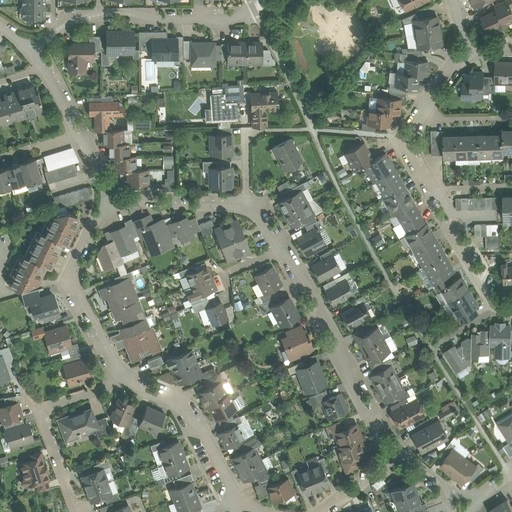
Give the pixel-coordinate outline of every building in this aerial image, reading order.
[(400,0),(402,4),(405,10),(426,0),(400,0)] [(511,1),(511,0),(504,0),(494,5),(497,10),(497,12),(510,6),(511,6),(511,5),(511,1)] [(45,6),(22,6),(22,18),(45,18),(45,6)] [(510,6),(497,12),(497,10),(481,18),(484,25),(494,31),(498,29),(498,30),(508,25),(508,24),(511,21),(511,9),(511,6),(510,6)] [(415,13),(401,19),(404,24),(413,22),(413,20),(416,20),(415,13)] [(416,20),(413,20),(413,22),(415,34),(439,30),(437,16),(416,20)] [(439,30),(415,34),(418,47),(418,48),(421,47),(441,44),(439,30)] [(167,31),(145,31),(145,50),(154,50),(154,58),(174,58),(175,58),(175,36),(167,36),(167,31)] [(133,32),(107,32),(107,49),(107,54),(119,54),(119,53),(133,52),(133,32)] [(407,36),(409,48),(418,47),(415,34),(407,36)] [(101,36),(89,36),(89,44),(93,44),(93,51),(101,51),(101,49),(101,36)] [(183,36),(175,36),(175,58),(174,58),(174,64),(183,64),(183,40),(183,36)] [(192,43),(192,40),(183,40),(183,58),(191,58),(191,43),(192,43)] [(192,43),(191,43),(191,58),(191,63),(201,63),(201,64),(214,64),(214,59),(214,44),(214,43),(192,43)] [(245,63),(245,43),(228,43),(228,44),(228,59),(228,63),(245,63)] [(261,43),(245,43),(245,63),(260,63),(261,63),(261,49),(261,43)] [(89,44),(76,44),(76,48),(69,48),(69,72),(84,72),(84,59),(93,59),(93,51),(93,44),(89,44)] [(107,49),(101,49),(101,51),(101,69),(109,69),(109,54),(107,54),(107,49)] [(268,49),(261,49),(261,63),(260,63),(260,65),(274,64),(268,49)] [(418,54),(406,53),(400,53),(399,62),(406,62),(406,59),(418,60),(418,55),(418,54)] [(418,60),(406,59),(406,62),(405,73),(418,74),(427,75),(428,61),(418,60)] [(399,62),(397,62),(396,73),(405,73),(406,62),(399,62)] [(511,62),(495,62),(495,76),(495,83),(496,83),(505,83),(511,83),(511,62)] [(13,65),(0,69),(0,75),(15,71),(13,65)] [(483,72),(471,72),(471,84),(464,84),(463,84),(463,99),(471,99),(471,96),(483,96),(483,94),(483,76),(483,72)] [(405,73),(396,73),(395,84),(395,87),(407,88),(417,88),(418,74),(405,73)] [(407,88),(395,87),(395,84),(389,83),(389,92),(391,93),(392,92),(405,93),(405,94),(407,94),(407,88)] [(496,83),(495,91),(505,92),(505,83),(496,83)] [(33,85),(18,90),(19,94),(20,97),(25,117),(43,111),(40,102),(41,102),(38,92),(35,93),(33,85)] [(242,85),(224,86),(225,103),(243,101),(242,85)] [(213,104),(225,103),(224,86),(212,87),(213,104)] [(14,91),(3,94),(4,99),(5,102),(11,119),(16,117),(17,119),(25,117),(20,97),(19,94),(15,96),(14,91)] [(277,92),(250,93),(252,126),(266,125),(266,110),(278,109),(277,92)] [(405,93),(392,92),(391,93),(391,99),(400,99),(400,100),(405,100),(405,94),(405,93)] [(1,100),(0,97),(0,122),(2,122),(3,124),(11,121),(11,119),(5,102),(4,99),(1,100)] [(369,110),(377,111),(378,98),(370,97),(369,110)] [(391,99),(378,98),(377,111),(391,112),(391,113),(399,113),(400,100),(400,99),(391,99)] [(101,103),(89,104),(90,114),(96,114),(96,131),(103,131),(107,131),(107,130),(107,128),(106,128),(106,113),(117,112),(117,114),(125,114),(124,112),(124,107),(117,107),(117,102),(101,103)] [(362,123),(367,123),(369,110),(359,110),(358,123),(362,123)] [(391,112),(377,111),(369,110),(367,123),(367,124),(376,125),(390,126),(391,113),(391,112)] [(376,125),(367,124),(367,123),(362,123),(361,130),(375,131),(376,125)] [(511,128),(511,129),(511,130),(502,130),(502,134),(503,134),(503,152),(504,152),(511,151),(511,128)] [(122,130),(107,130),(107,131),(103,131),(103,144),(109,144),(123,144),(123,143),(122,130)] [(132,130),(122,130),(123,143),(129,143),(133,143),(132,130)] [(487,134),(479,135),(480,157),(492,157),(491,133),(487,134)] [(502,134),(494,134),(494,133),(491,133),(492,157),(504,156),(504,152),(503,152),(503,134),(502,134)] [(217,134),(212,134),(210,134),(210,155),(231,154),(232,153),(231,134),(230,134),(217,134)] [(452,135),(443,136),(443,143),(444,155),(444,158),(456,158),(455,135),(455,134),(452,135)] [(464,135),(455,135),(456,158),(468,157),(467,134),(464,134),(464,135)] [(479,135),(471,135),(471,134),(467,134),(468,157),(480,157),(479,135)] [(290,139),(274,147),(285,169),(301,161),(290,139)] [(364,142),(344,154),(354,171),(373,160),(374,160),(364,142)] [(123,144),(109,144),(109,158),(115,158),(115,157),(129,157),(129,143),(123,143),(123,144)] [(374,160),(373,160),(377,166),(388,159),(385,153),(374,160)] [(173,156),(163,156),(163,166),(173,166),(173,156)] [(129,157),(115,157),(115,158),(115,171),(128,171),(135,170),(135,157),(129,157)] [(468,166),(468,157),(456,158),(456,167),(468,166)] [(468,157),(468,166),(480,166),(480,157),(468,157)] [(34,159),(20,163),(26,183),(26,184),(33,181),(34,183),(36,182),(35,181),(40,179),(34,159)] [(388,159),(377,166),(373,160),(364,166),(373,182),(376,181),(394,170),(392,166),(392,165),(390,161),(388,159)] [(216,161),(203,161),(203,171),(210,171),(210,167),(217,167),(216,161)] [(20,163),(5,168),(11,187),(26,183),(20,163)] [(73,163),(67,165),(71,176),(77,175),(73,163)] [(71,176),(67,165),(62,167),(65,178),(71,176)] [(62,167),(56,168),(59,180),(65,178),(62,167)] [(217,167),(210,167),(210,171),(210,188),(232,187),(232,178),(230,176),(230,167),(217,167)] [(0,169),(0,190),(11,187),(5,168),(0,169)] [(56,168),(50,170),(54,182),(59,180),(56,168)] [(50,170),(44,172),(48,183),(54,182),(50,170)] [(148,170),(135,170),(128,171),(128,184),(148,184),(148,170)] [(394,170),(376,181),(385,197),(393,193),(390,188),(401,181),(394,170)] [(173,190),(173,179),(167,179),(165,179),(165,184),(162,185),(162,190),(173,190)] [(287,181),(277,186),(281,194),(291,188),(287,181)] [(379,200),(383,198),(385,197),(376,181),(373,182),(370,184),(379,200)] [(401,181),(390,188),(393,193),(404,186),(401,181)] [(303,183),(286,191),(289,197),(300,191),(301,191),(306,188),(303,183)] [(393,193),(385,197),(383,198),(393,216),(396,215),(396,214),(414,204),(404,186),(393,193)] [(87,187),(81,189),(84,200),(90,199),(87,187)] [(311,199),(306,188),(301,191),(306,201),(311,199)] [(81,189),(75,191),(79,202),(84,200),(81,189)] [(75,191),(69,192),(73,204),(79,202),(75,191)] [(289,197),(278,202),(284,213),(306,201),(301,191),(300,191),(289,197)] [(69,192),(64,194),(67,206),(73,204),(69,192)] [(64,194),(58,196),(62,207),(67,206),(64,194)] [(58,196),(52,198),(56,209),(62,207),(58,196)] [(511,196),(503,197),(503,220),(511,219),(511,196)] [(306,201),(284,213),(291,226),(301,221),(313,215),(313,214),(306,201)] [(414,204),(396,214),(396,215),(402,225),(407,234),(425,223),(414,204)] [(43,233),(62,243),(67,245),(78,221),(77,216),(68,211),(52,217),(43,233)] [(313,215),(301,221),(305,227),(316,221),(313,215)] [(393,216),(388,219),(394,230),(402,225),(396,215),(393,216)] [(154,223),(150,225),(146,216),(138,220),(144,234),(152,254),(174,245),(170,235),(166,226),(164,219),(154,223)] [(172,223),(170,217),(164,219),(166,226),(172,223)] [(172,223),(166,226),(170,235),(179,231),(182,239),(192,235),(190,231),(199,228),(198,225),(196,218),(187,222),(185,218),(172,223)] [(132,222),(131,219),(125,221),(127,225),(132,237),(138,235),(132,222)] [(211,219),(198,225),(199,228),(203,236),(216,230),(215,229),(211,219)] [(316,221),(305,227),(308,232),(316,227),(318,231),(324,228),(319,219),(316,221)] [(144,234),(138,220),(132,222),(138,235),(138,236),(144,234)] [(250,251),(237,220),(215,229),(216,230),(228,260),(250,251)] [(407,234),(405,235),(414,251),(434,239),(425,223),(407,234)] [(127,225),(110,232),(114,240),(123,262),(132,258),(129,252),(137,249),(132,237),(127,225)] [(407,234),(402,225),(394,230),(399,239),(405,235),(407,234)] [(308,232),(297,238),(306,255),(326,245),(318,231),(316,227),(308,232)] [(318,231),(326,245),(333,241),(325,227),(324,228),(318,231)] [(27,257),(46,266),(50,268),(62,243),(43,233),(39,231),(27,257)] [(110,232),(105,234),(108,242),(114,240),(110,232)] [(434,239),(414,251),(424,267),(444,255),(434,239)] [(108,242),(103,245),(98,254),(104,270),(115,265),(122,263),(123,262),(114,240),(108,242)] [(334,248),(319,256),(322,261),(332,255),(333,256),(337,253),(334,248)] [(129,252),(132,258),(139,255),(137,249),(129,252)] [(337,253),(333,256),(340,269),(347,266),(340,252),(337,253)] [(46,266),(27,257),(22,254),(9,283),(20,289),(37,284),(46,266)] [(322,261),(312,266),(320,280),(340,269),(333,256),(332,255),(322,261)] [(444,255),(424,267),(431,279),(436,276),(438,281),(433,284),(434,284),(449,275),(454,273),(444,255)] [(196,270),(204,267),(202,262),(194,265),(196,270)] [(122,263),(115,265),(119,275),(126,272),(122,263)] [(194,265),(178,271),(181,277),(186,275),(186,274),(196,270),(194,265)] [(196,270),(186,274),(186,275),(181,277),(180,277),(182,281),(181,283),(182,287),(184,288),(185,288),(211,277),(206,266),(204,267),(196,270)] [(273,266),(254,276),(259,286),(264,294),(272,290),(282,284),(273,266)] [(511,266),(503,267),(503,283),(511,283),(511,266)] [(424,267),(416,272),(425,287),(427,286),(428,288),(433,285),(434,284),(433,284),(438,281),(436,276),(431,279),(424,267)] [(109,273),(111,279),(114,278),(118,276),(115,271),(109,273)] [(130,271),(123,274),(125,279),(129,278),(133,277),(130,271)] [(348,272),(333,280),(335,285),(346,280),(351,277),(348,272)] [(125,279),(123,274),(118,276),(114,278),(116,283),(125,279)] [(452,281),(449,275),(434,284),(433,285),(438,293),(443,291),(449,302),(469,290),(461,277),(452,281)] [(211,277),(185,288),(184,290),(185,293),(187,293),(189,298),(195,296),(195,297),(205,293),(212,290),(215,288),(211,277)] [(116,283),(99,290),(103,299),(107,297),(112,311),(138,300),(129,278),(125,279),(116,283)] [(333,280),(323,286),(325,291),(335,285),(333,280)] [(335,285),(325,291),(333,305),(353,294),(346,280),(335,285)] [(259,286),(255,288),(259,296),(264,294),(259,286)] [(38,290),(28,293),(30,302),(41,299),(38,290)] [(207,298),(214,296),(212,290),(205,293),(207,298)] [(272,290),(264,294),(259,296),(262,302),(275,295),(272,290)] [(469,290),(449,302),(461,323),(478,313),(475,308),(478,306),(469,290)] [(28,293),(21,295),(25,307),(31,306),(30,303),(30,302),(28,293)] [(205,293),(195,297),(195,296),(189,298),(191,305),(207,298),(205,293)] [(30,302),(30,303),(31,306),(34,317),(43,314),(44,318),(59,313),(54,295),(41,299),(30,302)] [(275,295),(262,302),(257,304),(262,315),(272,310),(270,307),(279,302),(275,295)] [(364,295),(353,301),(356,306),(363,303),(367,301),(364,295)] [(254,299),(257,304),(262,302),(259,296),(254,299)] [(279,302),(270,307),(272,310),(281,326),(299,316),(289,297),(279,302)] [(207,298),(191,305),(194,312),(206,307),(210,305),(207,298)] [(112,311),(116,319),(122,317),(126,327),(118,330),(119,333),(122,339),(123,339),(149,328),(145,317),(138,300),(112,311)] [(210,305),(206,307),(213,325),(226,319),(227,319),(225,313),(220,301),(210,305)] [(356,306),(341,314),(349,328),(370,317),(363,303),(356,306)] [(227,319),(226,319),(230,328),(235,326),(233,310),(225,313),(227,319)] [(177,311),(168,312),(163,313),(164,319),(175,318),(176,324),(179,324),(177,311)] [(152,315),(145,317),(149,328),(151,327),(156,325),(152,315)] [(504,323),(496,323),(496,326),(490,326),(490,330),(490,345),(496,345),(495,357),(497,357),(497,359),(500,362),(504,362),(507,359),(508,357),(509,357),(510,342),(510,330),(510,326),(504,326),(504,323)] [(301,324),(289,329),(291,335),(303,330),(301,324)] [(65,326),(44,332),(45,335),(50,352),(66,347),(71,345),(65,326)] [(42,327),(31,330),(34,339),(45,335),(44,332),(42,327)] [(149,328),(123,339),(126,344),(132,360),(141,356),(138,351),(149,347),(151,352),(160,349),(151,327),(149,328)] [(364,327),(352,333),(355,338),(367,332),(364,327)] [(367,332),(355,338),(358,344),(362,342),(366,349),(384,339),(377,327),(367,332)] [(291,335),(281,339),(290,360),(300,356),(299,354),(313,349),(310,340),(307,341),(306,339),(307,338),(303,330),(291,335)] [(490,330),(481,330),(481,334),(472,333),(471,337),(472,337),(471,358),(479,358),(479,354),(489,355),(490,355),(490,345),(490,330)] [(119,333),(110,336),(113,343),(116,342),(122,339),(119,333)] [(384,339),(391,351),(398,348),(391,335),(384,339)] [(462,346),(456,349),(454,345),(444,352),(457,372),(471,363),(471,358),(472,337),(471,337),(468,337),(463,341),(462,346)] [(122,339),(116,342),(118,347),(126,344),(123,339),(122,339)] [(384,339),(366,349),(369,355),(365,357),(368,363),(380,357),(391,351),(384,339)] [(71,345),(66,347),(69,356),(80,353),(77,343),(71,345)] [(191,350),(166,360),(169,367),(172,366),(174,371),(196,362),(191,350)] [(69,356),(61,359),(63,366),(64,366),(64,365),(82,360),(80,353),(69,356)] [(0,381),(9,378),(1,355),(0,355),(0,381)] [(160,356),(147,361),(150,368),(163,363),(160,356)] [(380,357),(368,363),(371,368),(379,364),(383,362),(380,357)] [(383,362),(379,364),(382,369),(390,365),(390,366),(393,364),(390,358),(383,362)] [(82,360),(64,365),(64,366),(70,385),(90,378),(90,377),(93,376),(90,366),(87,368),(84,359),(82,360)] [(302,361),(287,367),(290,373),(297,370),(304,367),(302,361)] [(196,362),(174,371),(179,383),(198,376),(201,374),(201,373),(196,362)] [(304,367),(297,370),(306,391),(314,388),(315,390),(325,385),(324,384),(325,383),(316,362),(304,367)] [(382,369),(371,375),(378,389),(397,378),(390,366),(390,365),(382,369)] [(214,368),(201,373),(201,374),(198,376),(201,382),(204,380),(216,374),(214,368)] [(430,381),(437,379),(434,370),(428,372),(430,381)] [(216,374),(204,380),(208,388),(220,382),(220,383),(223,381),(218,373),(216,374)] [(397,378),(378,389),(385,402),(396,396),(404,392),(404,391),(397,378)] [(208,388),(199,393),(206,407),(208,406),(208,405),(227,396),(227,395),(220,383),(220,382),(208,388)] [(326,390),(309,397),(313,407),(323,403),(322,401),(329,398),(326,390)] [(404,392),(396,396),(399,401),(406,398),(410,395),(406,390),(404,391),(404,392)] [(329,398),(322,401),(323,403),(329,419),(348,411),(341,393),(329,398)] [(227,396),(208,405),(208,406),(216,419),(230,412),(244,405),(239,395),(232,399),(229,394),(227,395),(227,396)] [(413,394),(410,395),(406,398),(409,403),(416,399),(413,394)] [(15,396),(4,398),(6,406),(17,402),(15,396)] [(134,404),(119,398),(112,416),(114,418),(113,420),(124,425),(125,425),(129,415),(134,404)] [(399,401),(389,406),(392,412),(409,403),(406,398),(399,401)] [(392,412),(391,412),(398,424),(408,419),(410,422),(411,422),(424,415),(416,399),(409,403),(392,412)] [(454,399),(441,406),(443,412),(455,405),(457,405),(454,399)] [(6,406),(0,407),(0,412),(3,423),(22,417),(18,402),(17,402),(6,406)] [(443,412),(438,414),(441,420),(458,411),(455,405),(443,412)] [(165,414),(146,406),(144,411),(140,420),(138,425),(157,433),(165,414)] [(441,406),(427,414),(429,419),(438,414),(443,412),(441,406)] [(91,408),(73,415),(73,414),(57,420),(65,441),(87,433),(87,432),(97,428),(98,428),(96,420),(91,408)] [(139,408),(135,417),(140,420),(144,411),(139,408)] [(489,409),(482,412),(485,418),(492,414),(489,409)] [(230,412),(216,419),(220,426),(223,424),(233,419),(230,412)] [(511,414),(501,422),(500,427),(501,429),(503,429),(507,436),(507,438),(509,440),(511,441),(511,440),(511,414)] [(135,417),(129,415),(125,425),(124,425),(122,432),(123,438),(132,434),(130,428),(135,417)] [(240,416),(234,419),(237,424),(242,421),(240,416)] [(3,423),(5,430),(24,424),(22,417),(3,423)] [(105,417),(96,420),(98,428),(97,428),(100,436),(111,432),(105,417)] [(133,434),(134,434),(138,425),(140,420),(135,417),(130,428),(132,434),(133,434)] [(233,419),(223,424),(226,430),(237,424),(234,419),(233,419)] [(398,424),(399,428),(404,426),(410,422),(408,419),(398,424)] [(113,420),(110,427),(122,432),(124,425),(113,420)] [(226,430),(219,433),(227,447),(240,441),(251,435),(253,434),(246,420),(242,421),(237,424),(226,430)] [(339,421),(325,427),(329,435),(335,433),(334,433),(343,429),(339,421)] [(410,422),(404,426),(407,431),(414,427),(411,422),(410,422)] [(437,422),(412,435),(421,452),(445,439),(437,422)] [(24,424),(5,430),(10,447),(34,440),(28,423),(24,424)] [(343,429),(334,433),(335,433),(340,446),(359,439),(361,438),(356,424),(343,429)] [(256,439),(242,446),(245,451),(254,447),(254,448),(259,445),(256,439)] [(359,439),(340,446),(337,447),(342,461),(343,461),(355,457),(362,454),(363,449),(359,439)] [(164,440),(150,445),(152,451),(159,449),(159,448),(166,446),(164,440)] [(166,446),(159,448),(159,449),(164,461),(183,454),(178,441),(166,446)] [(240,441),(227,447),(229,453),(242,446),(240,441)] [(451,442),(440,456),(444,459),(453,448),(453,449),(456,446),(451,442)] [(245,451),(232,458),(238,470),(238,471),(260,460),(254,448),(254,447),(245,451)] [(503,447),(499,449),(503,456),(507,453),(503,447)] [(444,459),(439,466),(451,475),(465,457),(453,449),(453,448),(444,459)] [(152,451),(157,464),(164,461),(159,449),(152,451)] [(42,450),(30,454),(32,460),(42,456),(42,457),(44,456),(42,450)] [(183,454),(164,461),(164,463),(158,466),(161,474),(165,473),(165,475),(168,474),(169,475),(175,472),(188,467),(183,454)] [(32,460),(21,463),(25,477),(22,483),(28,486),(36,484),(48,480),(49,480),(47,473),(48,472),(45,464),(45,465),(42,457),(42,456),(32,460)] [(260,460),(238,471),(243,481),(255,475),(265,469),(268,470),(267,469),(272,466),(267,456),(260,460)] [(329,470),(323,457),(317,459),(319,463),(320,463),(323,472),(329,470)] [(355,457),(343,461),(342,461),(342,462),(346,473),(357,463),(355,457)] [(465,457),(451,475),(463,484),(468,477),(476,466),(465,457)] [(280,460),(284,471),(289,469),(285,458),(280,460)] [(106,460),(93,465),(95,471),(103,469),(108,467),(106,460)] [(323,472),(320,463),(319,463),(308,467),(317,490),(329,485),(323,472)] [(476,466),(468,477),(473,481),(483,467),(478,463),(476,466)] [(298,472),(297,472),(301,481),(306,494),(317,490),(308,467),(298,472)] [(301,481),(297,472),(298,472),(296,468),(290,470),(296,483),(301,481)] [(95,471),(81,476),(86,489),(107,481),(103,469),(95,471)] [(265,469),(255,475),(259,484),(269,480),(272,479),(268,470),(265,469)] [(175,472),(169,475),(168,474),(165,475),(162,477),(164,483),(173,479),(177,478),(175,472)] [(177,478),(173,479),(175,487),(191,481),(190,480),(193,479),(191,473),(177,478)] [(381,477),(373,484),(377,489),(385,482),(381,477)] [(271,486),(267,487),(270,494),(273,501),(283,497),(292,493),(293,493),(287,479),(271,486)] [(48,480),(36,484),(38,491),(50,489),(48,480)] [(259,484),(254,486),(259,498),(270,494),(267,487),(271,486),(269,480),(259,484)] [(107,481),(86,489),(91,502),(104,497),(112,494),(112,493),(117,491),(116,487),(114,486),(110,487),(107,481)] [(175,487),(170,489),(175,502),(196,494),(191,481),(175,487)] [(412,481),(391,489),(394,499),(416,491),(412,481)] [(117,491),(112,493),(112,494),(104,497),(107,503),(120,498),(117,491)] [(416,491),(394,499),(398,509),(419,501),(416,491)] [(292,493),(283,497),(286,503),(294,499),(292,493)] [(196,494),(175,502),(178,511),(188,511),(189,511),(188,511),(193,511),(201,509),(196,494)] [(511,511),(511,506),(507,499),(499,505),(503,511),(511,511)] [(112,503),(99,508),(100,511),(109,511),(115,510),(112,503)] [(425,503),(413,507),(415,511),(417,511),(427,508),(425,503)]
